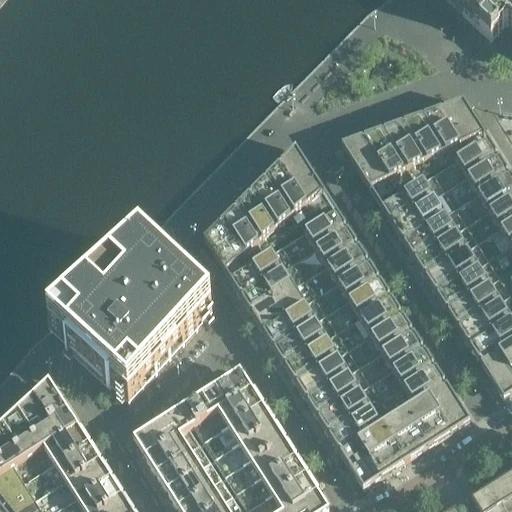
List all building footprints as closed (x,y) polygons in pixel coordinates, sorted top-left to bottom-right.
[(511,0),(442,0),(467,23),(491,45),(506,28),(511,33),(511,0)] [(469,158),(488,146),(463,107),(442,115),(469,158)] [(468,159),(469,158),(442,115),(422,122),(451,167),(468,159)] [(422,122),(402,129),(432,176),(451,167),(422,122)] [(402,129),(382,136),(414,185),(432,176),(402,129)] [(382,136),(362,143),(395,194),(414,185),(382,136)] [(362,143),(341,151),(375,204),(395,194),(362,143)] [(381,214),(481,371),(499,359),(511,350),(511,184),(488,146),(469,158),(468,159),(381,214)] [(295,153),(279,169),(311,220),(329,206),(295,153)] [(264,184),(295,233),(311,220),(279,169),(264,184)] [(249,199),(279,246),(295,233),(264,184),(249,199)] [(234,214),(263,259),(279,246),(249,199),(234,214)] [(219,229),(247,272),(263,259),(234,214),(219,229)] [(230,286),(340,460),(359,448),(429,404),(447,392),(337,218),(247,275),(230,286)] [(203,245),(230,286),(247,275),(246,273),(247,272),(219,229),(203,245)] [(140,252),(49,333),(68,350),(72,354),(71,355),(73,356),(73,355),(84,365),(83,366),(84,367),(85,366),(98,378),(97,379),(99,381),(100,380),(110,389),(109,390),(111,392),(112,391),(128,407),(211,318),(151,262),(140,252)] [(511,350),(499,359),(511,379),(511,350)] [(481,371),(503,406),(511,400),(511,379),(499,359),(481,371)] [(242,379),(240,376),(133,445),(114,457),(100,467),(30,511),(328,511),(322,502),(320,502),(316,496),(318,495),(311,485),(309,486),(305,479),(307,478),(300,468),(298,468),(294,462),(295,461),(289,450),(287,451),(283,445),(285,444),(278,433),(276,434),(272,428),(274,427),(267,416),(265,417),(261,410),(263,410),(256,399),(254,400),(251,394),(247,396),(245,392),(250,389),(243,379),(242,379)] [(81,438),(48,387),(46,389),(45,387),(36,396),(37,397),(31,403),(30,402),(20,410),(21,412),(16,417),(14,416),(5,424),(6,426),(0,431),(0,430),(0,511),(30,511),(100,467),(99,466),(100,465),(93,454),(92,455),(88,448),(89,448),(82,437),(81,438)] [(451,439),(469,427),(447,392),(429,404),(451,439)] [(429,404),(359,448),(381,484),(451,439),(429,404)] [(340,460),(363,495),(381,484),(359,448),(340,460)] [(511,511),(511,486),(509,482),(491,493),(502,511),(511,511)] [(502,511),(491,493),(472,505),(476,511),(502,511)]
